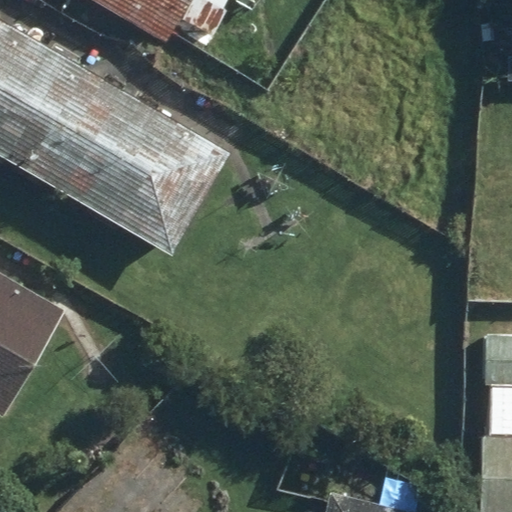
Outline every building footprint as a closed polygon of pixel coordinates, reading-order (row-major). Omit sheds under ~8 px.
[(83,0),(162,46),(176,23),(207,41),(227,7),(214,0),(83,0)] [(0,25),(0,161),(164,255),(222,152),(0,25)] [(67,313),(0,273),(0,423),(1,425),(67,313)] [(511,511),(511,333),(476,332),(474,386),(484,386),(481,438),(472,437),(468,511),(511,511)] [(411,511),(323,490),(317,511),(411,511)]
